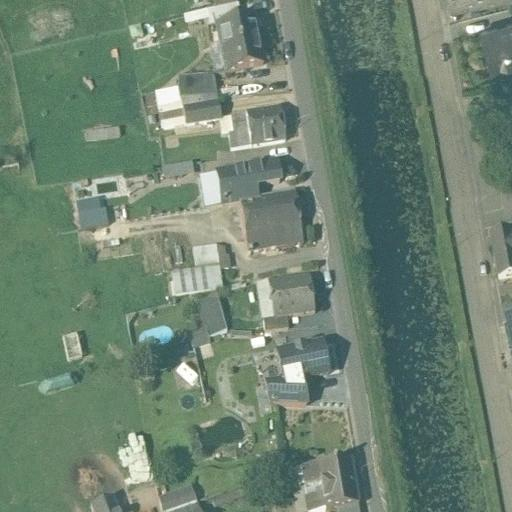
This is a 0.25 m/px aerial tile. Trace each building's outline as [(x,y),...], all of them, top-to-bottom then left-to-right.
[(237,9),(207,15),(210,30),(216,29),(240,24),(237,9)] [(511,18),(478,29),(489,67),(511,60),(511,18)] [(240,24),(216,29),(226,77),(261,70),(252,22),(240,24)] [(214,78),(176,81),(179,102),(216,100),(214,78)] [(216,100),(179,102),(180,107),(157,111),(161,133),(218,125),(221,125),(220,123),(216,100)] [(284,111),(246,117),(251,150),(288,145),(284,111)] [(246,117),(220,123),(221,125),(218,125),(220,140),(228,138),(230,153),(251,150),(246,117)] [(119,132),(84,136),(86,145),(120,141),(119,132)] [(0,177),(19,174),(17,167),(0,170),(0,177)] [(163,169),(163,179),(192,179),(192,168),(163,169)] [(275,168),(216,178),(221,210),(238,207),(238,206),(255,204),(253,192),(278,188),(275,168)] [(255,204),(238,206),(238,207),(247,258),(277,254),(275,241),(300,237),(293,197),(255,204)] [(80,231),(107,228),(106,212),(78,215),(80,231)] [(511,233),(490,237),(499,282),(511,279),(511,233)] [(215,251),(191,254),(193,273),(218,270),(215,251)] [(193,273),(169,277),(173,301),(221,294),(218,270),(193,273)] [(309,282),(265,289),(270,323),(270,325),(286,322),(314,318),(309,282)] [(216,300),(196,306),(207,341),(227,335),(216,300)] [(286,322),(270,325),(270,323),(262,324),(263,336),(288,333),(286,322)] [(76,337),(63,340),(68,364),(82,361),(76,337)] [(320,348),(276,358),(282,387),(282,389),(300,385),(327,379),(320,348)] [(300,385),(282,389),(282,387),(265,391),(268,409),(305,410),(300,385)] [(350,465),(301,472),(303,491),(293,492),(295,511),(345,511),(357,510),(350,465)]
